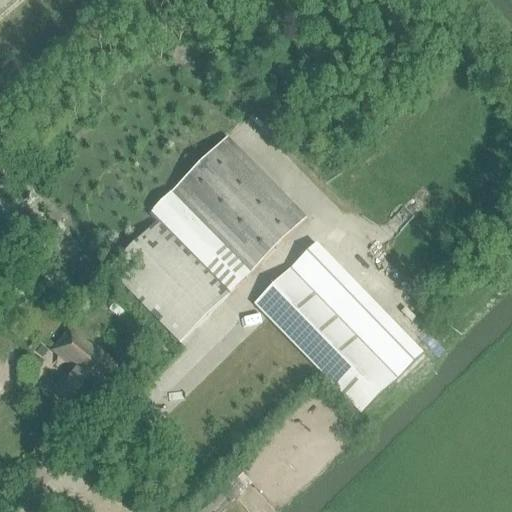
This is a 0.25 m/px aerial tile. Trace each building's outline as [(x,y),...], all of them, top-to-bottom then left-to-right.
[(408,0),(400,9),(414,22),(430,6),(423,0),(408,0)] [(149,221),(156,229),(227,300),(254,275),(307,221),(227,142),(174,196),(149,221)] [(0,227),(5,231),(10,222),(0,214),(0,227)] [(227,300),(156,229),(115,270),(186,341),(227,300)] [(354,337),(382,312),(318,246),(255,305),(361,416),(396,384),(354,337)] [(58,395),(82,414),(116,371),(70,333),(55,353),(77,371),(58,395)] [(218,511),(229,502),(221,493),(201,511),(218,511)] [(157,502),(148,511),(175,511),(177,510),(162,497),(157,502)]
